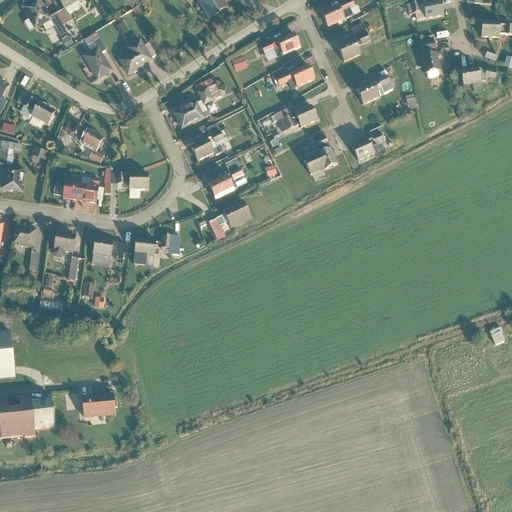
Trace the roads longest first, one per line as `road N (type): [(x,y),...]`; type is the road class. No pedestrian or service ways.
road 1 (residential): [(145,100),(176,161),(174,194),(155,211),(119,225),(0,207)]
road 2 (residential): [(295,4),(145,100)]
road 3 (residential): [(145,100),(118,111),(85,103),(0,46)]
road 4 (residential): [(351,128),(295,4)]
